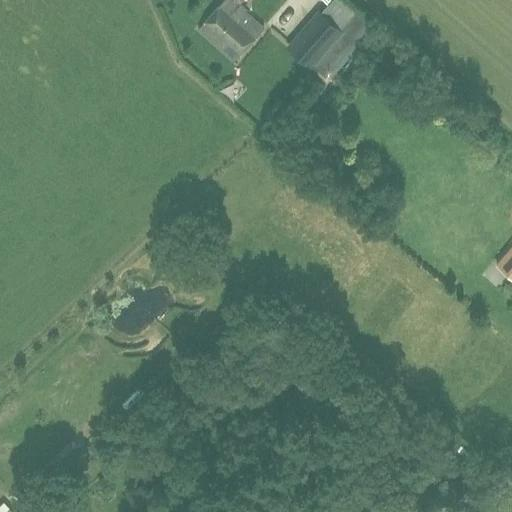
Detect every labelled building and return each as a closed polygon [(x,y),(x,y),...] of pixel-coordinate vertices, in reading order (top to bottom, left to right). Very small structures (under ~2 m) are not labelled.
[(222,0),(197,29),(233,61),(263,28),(230,0),(222,0)] [(319,9),(287,46),(312,67),(344,31),(319,9)] [(272,112),(264,121),(276,131),(284,122),(272,112)] [(511,247),(496,266),(511,279),(511,247)] [(93,451),(105,465),(113,459),(101,444),(93,451)]
